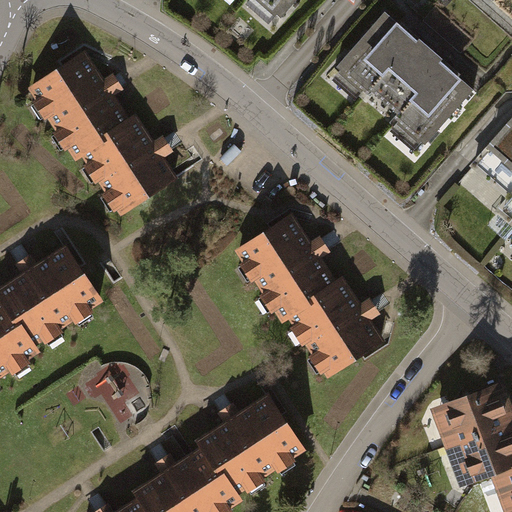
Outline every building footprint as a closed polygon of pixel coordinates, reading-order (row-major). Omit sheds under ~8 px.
[(299,0),(256,0),(280,22),(299,0)] [(473,91),(390,16),(336,74),(419,150),(473,91)] [(80,53),(25,88),(70,157),(124,121),(80,53)] [(511,114),(468,166),(511,198),(511,201),(502,215),(511,224),(511,114)] [(132,117),(77,153),(116,214),(171,178),(132,117)] [(286,216),(232,251),(276,319),(331,284),(286,216)] [(103,308),(66,251),(0,294),(0,302),(34,354),(43,348),(46,353),(64,341),(61,336),(74,327),(78,332),(94,321),(91,316),(103,308)] [(338,280),(283,315),(323,376),(378,341),(338,280)] [(34,354),(0,302),(0,393),(3,391),(0,387),(0,385),(11,378),(14,383),(32,372),(28,366),(38,359),(34,354)] [(511,397),(506,380),(433,404),(459,483),(498,470),(511,511),(511,397)] [(287,403),(269,384),(195,431),(202,437),(240,487),(306,441),(287,403)] [(240,487),(202,437),(134,482),(138,487),(157,511),(214,511),(243,493),(240,487)] [(157,511),(138,487),(100,511),(157,511)]
